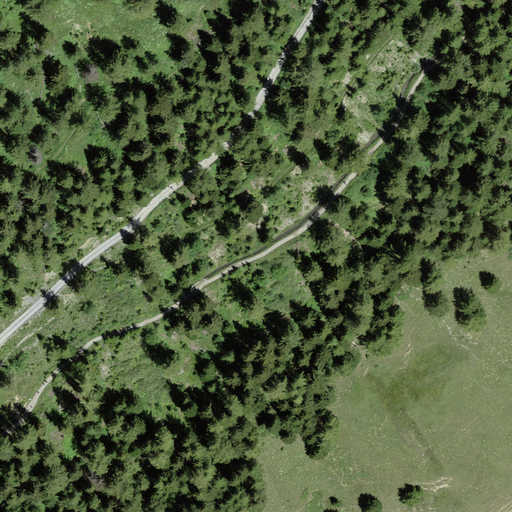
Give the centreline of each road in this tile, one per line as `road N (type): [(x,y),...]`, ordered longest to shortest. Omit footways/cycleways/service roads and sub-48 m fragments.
road 1 (track): [(68,277),(172,249),(261,197),(321,141),(391,36),(434,0)]
road 2 (track): [(322,0),(215,157),(0,341)]
